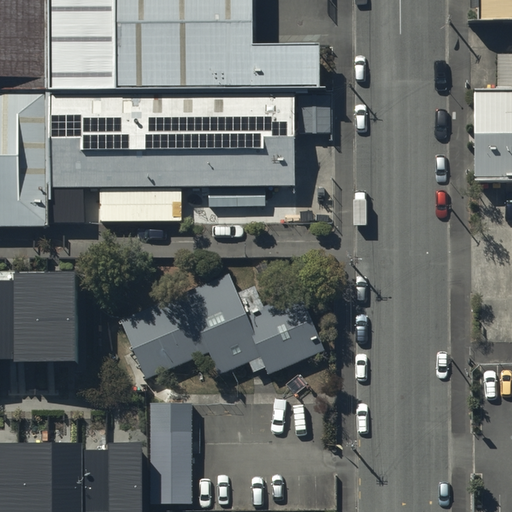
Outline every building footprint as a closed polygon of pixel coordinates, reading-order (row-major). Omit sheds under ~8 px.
[(46,0),(0,0),(0,61),(46,62),(46,0)] [(113,0),(53,0),(54,70),(113,70),(113,0)] [(116,0),(116,71),(314,70),(314,27),(251,29),(250,0),(116,0)] [(511,0),(475,0),(476,17),(511,17),(511,0)] [(0,208),(48,209),(47,77),(0,77),(0,208)] [(52,77),(52,167),(290,167),(290,78),(52,77)] [(511,89),(473,89),(473,179),(511,178),(511,89)] [(0,358),(76,359),(77,269),(0,268),(0,358)] [(254,289),(239,295),(230,274),(123,321),(148,381),(209,353),(219,376),(249,363),(253,374),(264,370),(267,376),(321,351),(298,295),(263,310),(254,289)] [(150,403),(152,502),(196,503),(193,400),(150,403)] [(0,509),(135,511),(135,443),(0,441),(0,509)]
